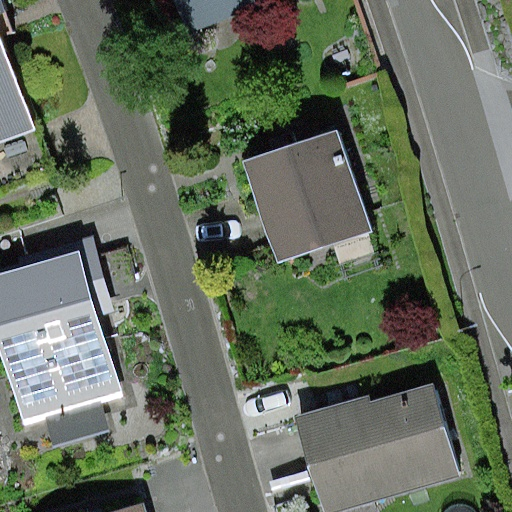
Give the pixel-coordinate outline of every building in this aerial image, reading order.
[(2,0),(0,0),(0,139),(29,129),(0,50),(0,15),(7,13),(2,0)] [(172,0),(187,36),(279,0),(172,0)] [(335,131),(244,162),(279,267),(370,237),(335,131)] [(30,265),(0,273),(0,358),(22,431),(45,424),(52,448),(106,432),(97,402),(117,396),(93,318),(116,311),(93,235),(27,255),(30,265)] [(367,396),(294,417),(321,511),(348,511),(462,479),(435,386),(369,405),(367,396)]
